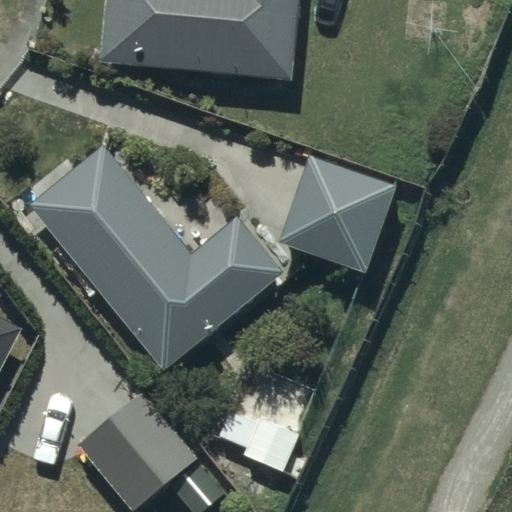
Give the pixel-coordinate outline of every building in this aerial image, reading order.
[(108,0),(103,63),(294,81),(301,0),(108,0)] [(110,147),(34,208),(166,372),(287,275),(241,217),(195,254),(110,147)] [(310,161),(280,244),(363,275),(394,191),(310,161)] [(0,365),(15,335),(0,328),(0,365)] [(145,392),(80,446),(134,511),(139,511),(201,461),(145,392)] [(298,438),(231,412),(220,440),(247,450),(244,459),(284,474),(298,438)]
